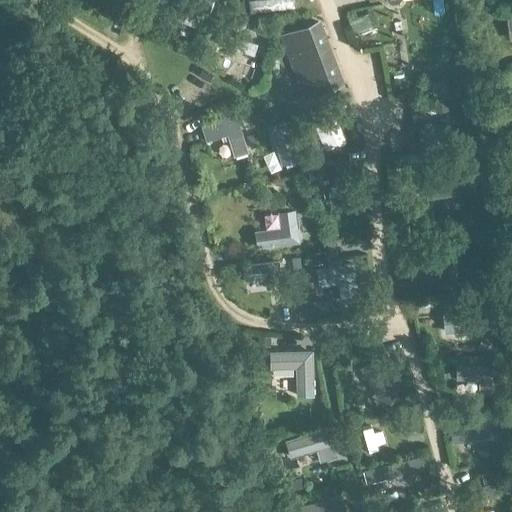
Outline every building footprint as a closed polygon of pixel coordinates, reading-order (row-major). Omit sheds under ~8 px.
[(99,0),(95,10),(109,15),(115,0),(99,0)] [(171,0),(167,12),(209,27),(213,14),(172,0),(171,0)] [(292,10),(290,0),(251,0),(252,1),(245,2),(247,15),(292,10)] [(243,1),(234,1),(234,11),(243,10),(243,1)] [(348,22),(354,36),(376,28),(370,14),(348,22)] [(279,35),(303,99),(344,84),(319,20),(279,35)] [(255,46),(215,34),(212,45),(251,57),(255,46)] [(447,101),(434,103),(435,115),(448,113),(447,101)] [(220,120),(200,126),(205,142),(226,135),(233,157),(247,153),(236,115),(232,105),(217,110),(220,120)] [(191,129),(210,117),(204,108),(185,120),(191,129)] [(246,116),(238,120),(244,132),(252,128),(246,116)] [(447,124),(417,129),(420,147),(450,141),(447,124)] [(252,134),(244,138),(249,149),(257,146),(252,134)] [(469,146),(452,149),(454,160),(470,158),(469,146)] [(271,185),(261,157),(249,161),(259,189),(271,185)] [(471,161),(422,169),(427,198),(474,190),(471,161)] [(359,185),(350,186),(349,166),(334,167),(335,187),(328,187),(329,203),(360,201),(359,185)] [(281,229),(255,233),(257,250),(300,245),(296,215),(295,211),(279,214),(281,229)] [(315,211),(296,213),(298,232),(317,230),(315,211)] [(335,241),(327,242),(329,255),(337,254),(335,241)] [(450,243),(409,250),(413,271),(432,268),(436,289),(457,286),(450,243)] [(322,254),(310,256),(313,267),(325,264),(322,254)] [(300,258),(291,259),(293,270),(301,269),(300,258)] [(279,262),(242,268),(244,283),(264,280),(266,291),(283,289),(279,262)] [(351,262),(313,269),(316,288),(337,284),(340,302),(358,299),(351,262)] [(488,310),(442,314),(443,333),(490,329),(488,310)] [(485,336),(476,345),(482,351),(491,343),(485,336)] [(258,338),(257,348),(270,348),(270,339),(258,338)] [(268,352),(268,369),(294,368),(295,395),(311,395),(311,351),(268,352)] [(374,359),(359,368),(382,406),(397,397),(374,359)] [(491,366),(455,365),(455,380),(478,380),(478,393),(490,393),(491,366)] [(401,430),(413,425),(408,413),(396,417),(401,430)] [(387,420),(374,423),(382,458),(395,455),(387,420)] [(287,473),(332,461),(328,448),(283,460),(287,473)] [(424,455),(398,462),(364,471),(368,484),(402,475),(427,468),(424,455)] [(491,474),(481,476),(483,485),(492,484),(491,474)] [(291,490),(303,487),(300,478),(289,481),(291,490)] [(429,486),(420,489),(422,498),(432,495),(429,486)] [(490,486),(479,489),(482,501),(494,499),(490,486)] [(344,511),(340,495),(296,507),(297,511),(344,511)]
